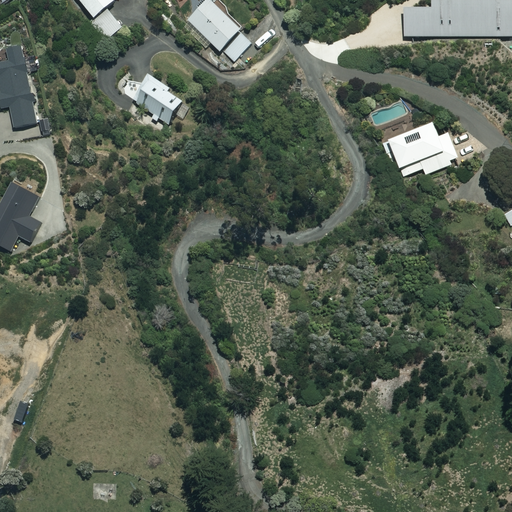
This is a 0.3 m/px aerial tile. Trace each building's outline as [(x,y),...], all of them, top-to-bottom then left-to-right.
[(79,0),(95,19),(108,9),(118,0),(79,0)] [(254,43),(210,0),(205,0),(198,8),(200,10),(189,21),(221,53),(223,51),(235,62),(254,43)] [(494,0),(433,0),(433,10),(405,10),(405,38),(511,37),(511,1),(494,1),(494,0)] [(108,9),(95,19),(96,20),(91,24),(107,43),(124,30),(108,9)] [(172,90),(153,77),(136,102),(169,125),(184,103),(170,94),(172,90)] [(38,131),(36,120),(14,125),(16,136),(38,131)] [(425,170),(427,175),(452,165),(451,162),(459,159),(449,134),(439,138),(434,125),(383,145),(389,160),(396,157),(404,178),(425,170)] [(15,185),(0,212),(0,246),(12,253),(21,238),(33,244),(44,224),(32,218),(42,199),(15,185)]
